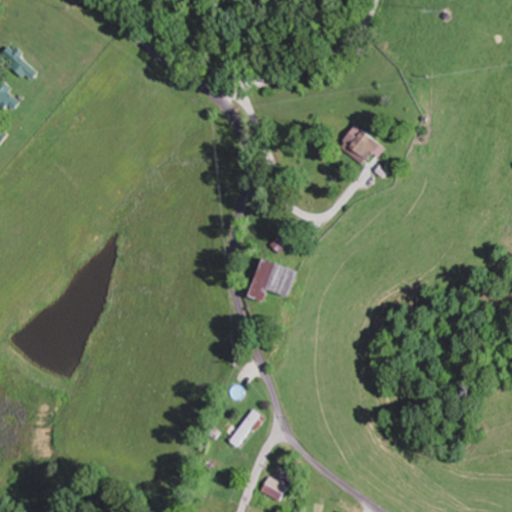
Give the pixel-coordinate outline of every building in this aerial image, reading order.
[(9,55),(36,82),(45,73),(18,46),(9,55)] [(19,108),(26,104),(9,79),(2,83),(0,81),(0,107),(4,113),(17,104),(19,108)] [(382,154),(390,145),(364,123),(345,145),(368,164),(379,151),(382,154)] [(0,151),(11,140),(0,129),(0,151)] [(300,242),(293,233),(279,242),(286,252),(300,242)] [(260,296),(276,301),(280,288),(301,295),(310,269),(272,257),(260,296)] [(237,441),(246,447),(260,426),(265,429),(274,417),(260,408),(237,441)] [(286,501),(294,486),(275,476),(267,491),(286,501)]
